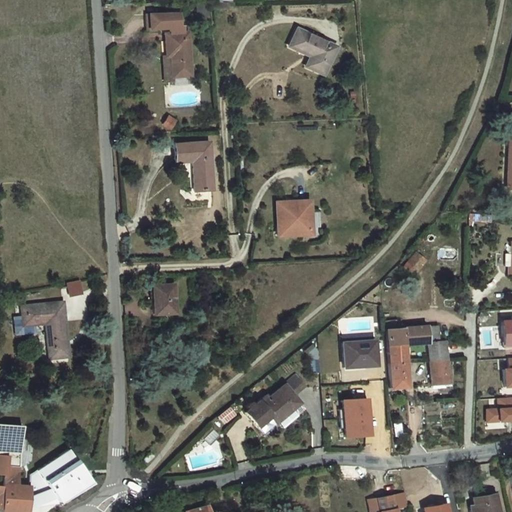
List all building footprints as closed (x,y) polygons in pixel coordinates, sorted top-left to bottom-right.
[(187,0),(188,1),(185,1),(186,12),(208,11),(207,0),(187,0)] [(185,44),(156,45),(157,60),(176,59),(176,65),(172,65),(173,88),(177,88),(178,108),(198,107),(195,63),(189,63),(189,57),(185,57),(185,44)] [(341,78),(301,60),(295,74),(310,81),(305,93),(330,104),(341,78)] [(173,88),(169,88),(170,113),(178,113),(178,108),(177,88),(173,88)] [(213,217),(210,170),(177,171),(179,189),(195,188),(197,218),(210,217),(213,217)] [(197,218),(193,218),(193,226),(210,224),(210,217),(197,218)] [(319,226),(287,229),(289,261),(307,259),(307,254),(312,253),(312,251),(316,250),(316,246),(321,245),(319,226)] [(409,263),(397,277),(407,285),(419,270),(409,263)] [(78,280),(65,283),(67,297),(81,295),(78,280)] [(149,316),(173,315),(171,283),(147,284),(149,316)] [(442,327),(387,332),(393,388),(410,386),(405,345),(430,342),(435,383),(452,381),(448,340),(444,341),(442,327)] [(190,361),(184,328),(161,333),(167,366),(190,361)] [(75,331),(30,332),(31,352),(53,351),(53,386),(75,386),(75,331)] [(378,341),(346,344),(348,368),(380,365),(378,341)] [(301,384),(295,376),(260,405),(258,403),(244,415),(246,417),(262,435),(298,404),(289,394),(301,384)] [(368,399),(344,401),(346,437),(371,436),(368,399)] [(511,421),(511,399),(499,400),(500,415),(502,415),(502,422),(511,421)] [(499,409),(486,410),(487,422),(499,422),(499,409)] [(17,430),(0,428),(0,508),(1,509),(1,511),(7,511),(26,511),(28,486),(16,485),(17,466),(17,456),(17,430)] [(211,428),(201,439),(208,445),(218,435),(211,428)] [(64,449),(28,475),(30,509),(48,500),(58,504),(87,486),(64,449)] [(468,511),(496,511),(493,497),(473,501),(474,505),(468,505),(468,511)] [(392,511),(389,499),(376,502),(378,511),(394,511),(395,511),(393,511),(392,511)] [(206,511),(204,501),(179,507),(179,511),(206,511)]
